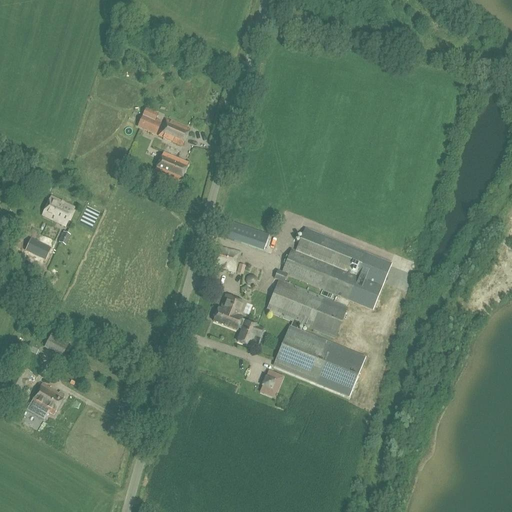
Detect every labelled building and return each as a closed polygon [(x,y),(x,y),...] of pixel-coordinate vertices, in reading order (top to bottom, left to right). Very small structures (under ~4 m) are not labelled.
[(137,127),(156,136),(162,123),(155,120),(158,113),(146,108),(137,127)] [(190,129),(178,124),(166,119),(159,136),(183,146),(190,129)] [(180,184),(189,163),(163,153),(155,173),(180,184)] [(66,226),(74,207),(51,197),(42,216),(66,226)] [(264,250),(269,235),(229,222),(224,237),(264,250)] [(66,246),(70,236),(64,233),(59,243),(66,246)] [(316,260),(346,266),(347,263),(352,259),(351,267),(355,268),(358,255),(352,258),(348,251),(326,247),(328,238),(325,234),(321,236),(325,241),(306,237),(305,235),(299,234),(295,258),(299,258),(301,249),(306,258),(310,264),(316,260)] [(26,250),(46,259),(51,248),(31,239),(26,250)] [(236,272),(241,252),(217,246),(212,267),(236,272)] [(366,280),(384,281),(385,263),(359,262),(358,273),(367,273),(366,280)] [(333,336),(346,304),(287,280),(285,283),(276,279),(267,301),(296,312),(300,302),(312,306),(308,316),(312,318),(309,327),(333,336)] [(218,309),(214,322),(238,331),(239,326),(241,320),(242,318),(240,318),(246,303),(226,296),(221,310),(218,309)] [(251,312),(254,304),(248,302),(245,310),(251,312)] [(258,326),(241,320),(239,326),(243,327),(237,343),(250,348),(255,334),(261,337),(264,329),(257,327),(258,326)] [(350,394),(365,354),(286,325),(275,355),(292,362),(289,371),(350,394)] [(64,353),(71,340),(53,331),(46,343),(64,353)] [(27,350),(36,355),(40,348),(31,343),(27,350)] [(18,366),(8,385),(21,393),(32,374),(18,366)] [(261,393),(276,399),(284,377),(269,371),(261,393)] [(54,416),(65,397),(64,397),(64,395),(57,391),(56,392),(42,384),(31,402),(54,416)]
